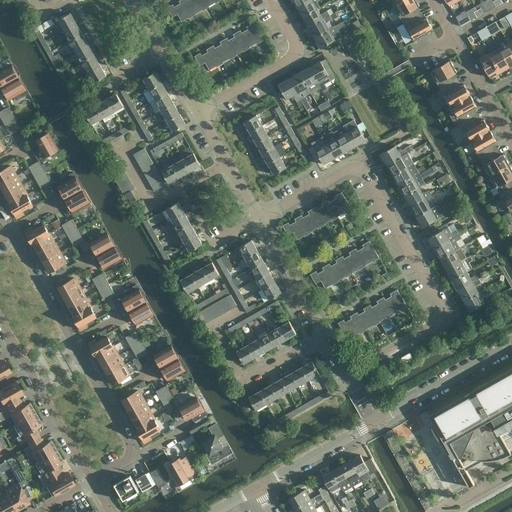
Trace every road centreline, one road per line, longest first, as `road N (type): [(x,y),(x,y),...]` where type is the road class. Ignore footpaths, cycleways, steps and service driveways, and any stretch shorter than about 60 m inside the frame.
road 1 (residential): [(347,376),(443,317),(443,302),(363,159),(258,218)]
road 2 (residential): [(270,0),(294,40),(290,58),(196,112)]
road 3 (unclassified): [(374,424),(511,345)]
road 4 (residential): [(258,218),(325,338)]
road 5 (unclassified): [(256,491),(374,424)]
